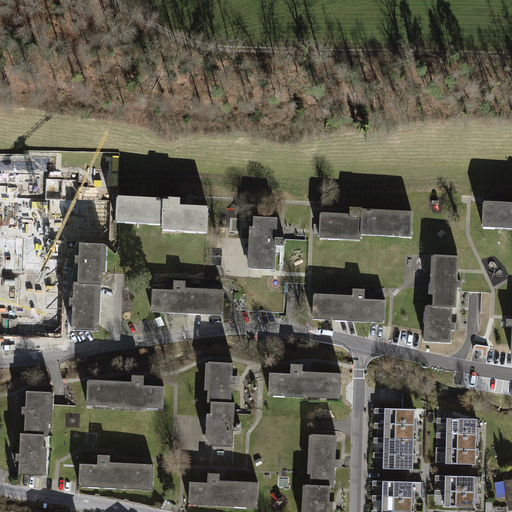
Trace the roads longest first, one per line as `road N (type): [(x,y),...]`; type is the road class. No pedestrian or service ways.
road 1 (residential): [(0,362),(201,333),(290,330),(464,368)]
road 2 (track): [(511,56),(214,47),(180,38),(115,0)]
road 3 (residential): [(138,511),(0,489)]
